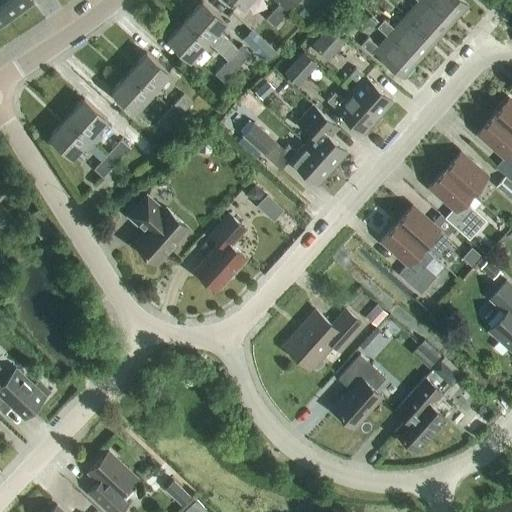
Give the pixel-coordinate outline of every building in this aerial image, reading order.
[(0,0),(0,11),(5,18),(29,0),(28,0),(0,0)] [(273,0),(279,5),(287,13),(299,0),(273,0)] [(425,0),(415,0),(418,2),(405,15),(435,42),(452,24),(425,0)] [(425,0),(452,24),(468,6),(461,0),(425,0)] [(227,61),(236,69),(250,54),(241,45),(237,50),(221,34),(218,37),(214,34),(225,22),(202,1),(184,21),(207,42),(227,61)] [(274,27),(287,13),(279,5),(265,19),(274,27)] [(419,60),(435,42),(405,15),(393,29),(383,20),(376,28),(386,36),(389,33),(419,60)] [(190,61),(207,42),(184,21),(167,40),(190,61)] [(344,42),(327,26),(311,45),(328,60),(344,42)] [(265,62),(275,51),(271,48),(252,31),(251,29),(241,40),(265,62)] [(403,78),(419,60),(389,33),(386,36),(377,46),(367,38),(360,45),(371,55),(374,52),(403,78)] [(298,86),(317,65),(303,52),(283,73),(298,86)] [(129,72),(152,93),(169,74),(146,53),(129,72)] [(223,83),(236,69),(227,61),(214,75),(223,83)] [(350,93),(378,118),(393,101),(355,68),(348,76),(358,84),(350,93)] [(134,112),(152,93),(129,72),(111,91),(134,112)] [(378,118),(350,93),(343,100),(334,92),(326,101),(363,134),(378,118)] [(170,107),(179,115),(192,102),(183,94),(170,107)] [(89,139),(95,143),(102,136),(96,131),(106,119),(83,99),(66,118),(89,139)] [(492,116),(511,133),(511,102),(508,99),(492,116)] [(304,144),(332,169),(347,152),(330,137),(339,127),(312,103),(296,121),(312,135),(304,144)] [(165,132),(179,115),(170,107),(156,123),(165,132)] [(511,151),(510,150),(511,148),(511,133),(492,116),(477,134),(503,158),(495,167),(511,182),(511,151)] [(107,154),(95,143),(89,139),(66,118),(49,137),(72,158),(81,147),(87,152),(88,150),(100,161),(93,169),(102,178),(116,162),(107,154)] [(332,169),(304,144),(296,153),(287,145),(283,149),(253,121),(241,134),(280,169),(289,159),(289,160),(317,185),(332,169)] [(139,156),(150,144),(128,124),(118,136),(139,156)] [(107,154),(116,162),(129,148),(120,140),(107,154)] [(444,170),(471,194),(487,176),(460,152),(444,170)] [(464,202),(471,194),(444,170),(429,187),(452,209),(444,217),(468,239),(485,221),(464,202)] [(511,201),(511,183),(504,176),(495,187),(511,201)] [(0,218),(4,223),(11,216),(0,206),(0,195),(7,187),(0,180),(0,218)] [(260,193),(251,184),(242,194),(248,199),(255,200),(260,193)] [(276,216),(285,204),(266,191),(257,203),(276,216)] [(163,211),(162,209),(147,196),(128,216),(145,231),(134,244),(156,264),(188,228),(166,208),(163,211)] [(433,257),(449,240),(438,231),(439,230),(412,206),(396,223),(423,248),(433,256),(433,257)] [(39,239),(50,232),(38,210),(27,217),(39,239)] [(216,291),(245,258),(231,245),(245,229),(229,214),(210,234),(219,243),(194,271),(216,291)] [(433,256),(423,248),(396,223),(381,241),(406,264),(398,273),(420,293),(435,276),(424,266),(433,256)] [(469,246),(460,257),(469,265),(479,254),(469,246)] [(511,352),(511,286),(506,281),(489,299),(504,313),(488,331),(511,352)] [(387,313),(377,304),(365,317),(375,326),(387,313)] [(363,325),(345,309),(331,325),(315,310),(299,327),(301,329),(285,347),(308,369),(310,366),(313,368),(317,369),(323,363),(322,358),(319,356),(331,343),(340,351),(363,325)] [(388,318),(379,329),(390,338),(398,326),(388,318)] [(353,428),(382,396),(375,389),(386,377),(360,354),(338,379),(350,390),(332,409),(342,418),(340,420),(348,428),(351,425),(353,428)] [(445,380),(454,370),(441,359),(433,368),(445,380)] [(6,377),(0,370),(0,407),(7,400),(25,417),(25,419),(52,390),(51,389),(49,392),(37,381),(32,386),(15,370),(15,368),(6,377)] [(417,452),(446,419),(431,405),(442,394),(424,378),(395,410),(406,420),(394,432),(417,452)] [(106,511),(118,511),(131,499),(127,495),(135,487),(131,483),(135,479),(107,452),(89,471),(91,474),(99,481),(87,494),(106,511)] [(191,496),(173,479),(163,488),(181,506),(191,496)]
